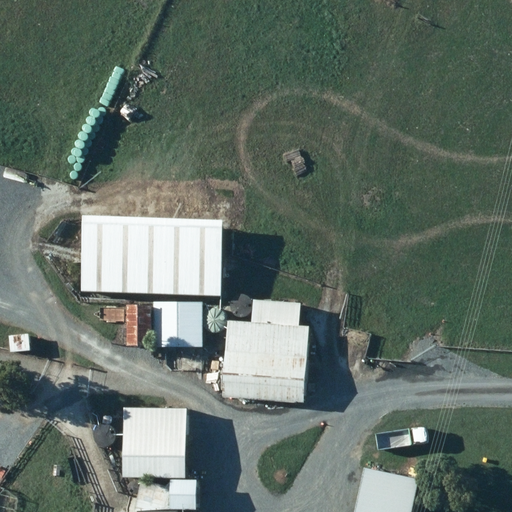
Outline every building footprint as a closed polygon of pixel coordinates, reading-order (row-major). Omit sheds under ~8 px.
[(228,222),(85,214),(81,291),(128,294),(126,342),(202,347),(205,296),(224,297),(228,222)] [(251,321),(227,320),(223,397),(308,401),(312,328),(301,327),(303,300),(252,298),(251,321)] [(32,329),(6,334),(10,356),(36,350),(32,329)] [(189,409),(123,407),(120,479),(136,479),(135,511),(201,511),(203,479),(187,479),(189,409)] [(416,511),(424,477),(364,464),(354,511),(416,511)]
